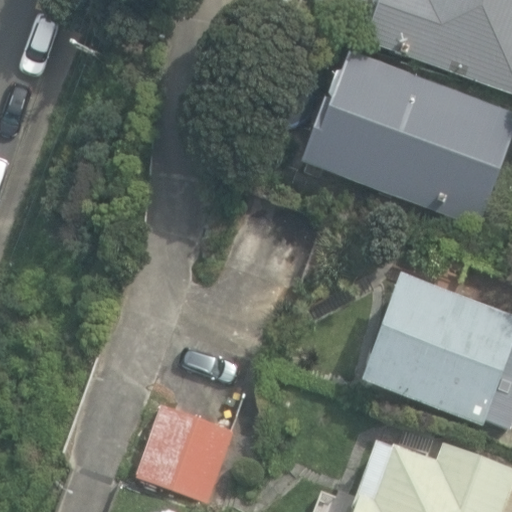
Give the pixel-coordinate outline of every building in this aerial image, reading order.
[(511,0),(375,0),(364,33),(511,85),(511,0)] [(295,157),(474,222),(511,117),(511,110),(343,49),(326,95),(319,92),(295,157)] [(357,372),(479,417),(491,383),(497,385),(502,373),(511,377),(511,327),(511,324),(511,311),(395,268),(357,372)] [(134,471),(205,496),(230,426),(159,401),(134,471)] [(343,511),(511,511),(511,508),(496,503),(510,463),(437,438),(431,455),(371,434),(343,511)]
